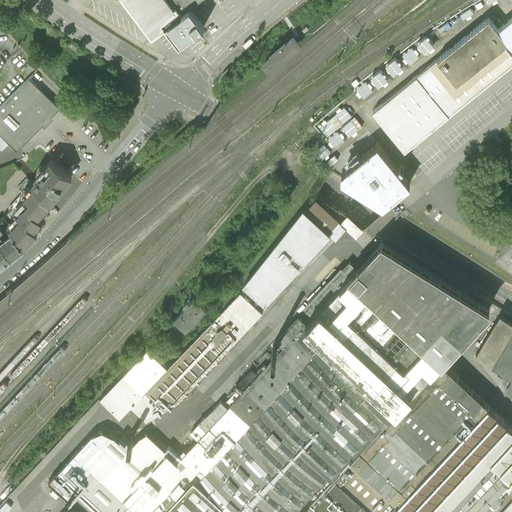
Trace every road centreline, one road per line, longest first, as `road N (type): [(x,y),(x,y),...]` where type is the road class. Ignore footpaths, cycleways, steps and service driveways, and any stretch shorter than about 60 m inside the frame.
road 1 (tertiary): [(181,93),(511,298)]
road 2 (residential): [(0,282),(181,93)]
road 3 (tertiary): [(41,0),(181,93)]
road 4 (tertiary): [(181,93),(284,0)]
